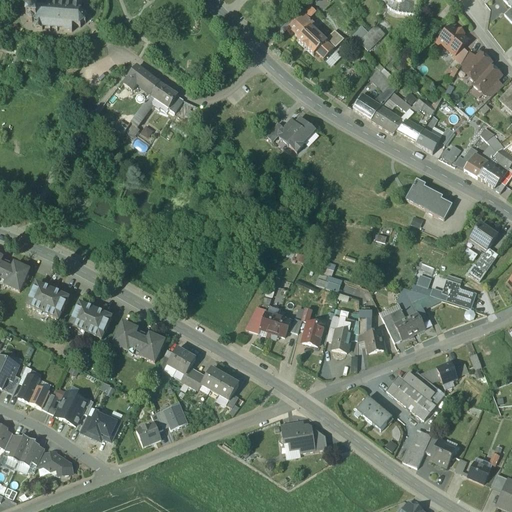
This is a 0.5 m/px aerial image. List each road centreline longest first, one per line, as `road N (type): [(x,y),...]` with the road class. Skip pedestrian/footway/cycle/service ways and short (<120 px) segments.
road 1 (secondary): [(511,216),(333,117),(282,81),(204,0)]
road 2 (residential): [(303,403),(91,276),(0,235)]
road 3 (residential): [(511,316),(303,403)]
road 4 (track): [(133,60),(56,157),(22,244)]
road 5 (residential): [(303,403),(109,478)]
road 6 (residential): [(462,511),(303,403)]
road 7 (residential): [(109,478),(0,412)]
